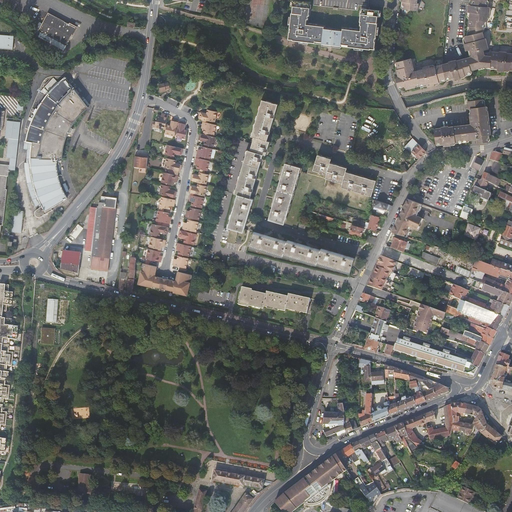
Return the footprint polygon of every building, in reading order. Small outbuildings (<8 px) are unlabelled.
[(291,40),(313,43),(313,41),(321,42),(320,43),(339,46),(339,44),(346,45),(346,47),(368,49),(373,49),(373,42),(373,41),(373,38),(374,38),(376,23),(375,23),(376,16),(377,16),(377,11),(360,9),(360,14),(359,14),(358,21),(359,22),(358,25),(359,25),(359,30),(341,28),(341,30),(322,28),(323,26),(305,24),(306,19),(307,19),(307,15),(308,15),(309,7),(308,7),(309,2),(291,0),(291,5),(292,5),(291,13),(290,12),(288,28),(289,28),(288,31),(287,39),(291,39),(291,40)] [(511,0),(470,0),(469,5),(467,5),(466,12),(469,12),(467,26),(470,27),(469,35),(465,37),(466,44),(463,45),(465,52),(468,51),(469,58),(455,61),(455,60),(450,62),(448,62),(448,63),(423,69),(424,71),(416,73),(412,57),(397,61),(398,67),(397,67),(399,74),(396,75),(399,86),(406,85),(407,88),(427,83),(427,85),(452,78),(452,79),(453,79),(455,79),(456,80),(460,79),(459,78),(465,77),(464,75),(471,73),(470,71),(484,67),(490,68),(497,69),(497,71),(504,72),(504,70),(510,71),(510,69),(511,69),(511,0)] [(401,0),(401,1),(403,1),(401,14),(408,15),(409,9),(417,10),(418,2),(416,2),(416,0),(401,0)] [(50,42),(51,39),(67,47),(77,29),(49,14),(43,26),(40,24),(36,31),(43,34),(41,37),(50,42)] [(14,23),(0,22),(0,48),(12,49),(14,23)] [(40,217),(53,211),(51,208),(68,199),(63,191),(60,184),(59,179),(59,177),(58,173),(57,168),(57,164),(56,159),(62,159),(62,155),(63,151),(63,148),(64,144),(65,140),(67,136),(67,134),(69,130),(72,126),(73,124),(77,119),(80,115),(88,107),(65,78),(62,81),(54,88),(47,96),(41,104),(39,109),(36,113),(34,118),(33,120),(31,125),(29,129),(28,134),(27,139),(26,142),(33,143),(32,145),(32,151),(31,157),(31,163),(26,163),(25,163),(26,178),(28,187),(31,196),(35,206),(39,204),(41,207),(37,209),(36,210),(35,211),(35,212),(35,213),(35,214),(35,215),(36,216),(37,216),(38,217),(39,217),(40,217)] [(262,99),(251,136),(253,137),(249,150),(247,150),(234,193),(237,194),(227,227),(243,232),(253,199),(250,198),(262,154),(265,155),(269,142),(266,141),(278,104),(262,99)] [(434,144),(441,143),(441,146),(449,146),(449,144),(454,143),(454,142),(475,139),(475,143),(487,142),(486,136),(489,135),(488,125),(487,125),(487,121),(488,121),(487,111),(485,111),(485,107),(483,107),(482,100),(466,102),(467,109),(468,109),(469,116),(468,116),(469,125),(446,127),(446,126),(442,127),(439,127),(439,128),(432,128),(434,144)] [(217,112),(208,110),(207,114),(200,112),(198,119),(203,120),(208,121),(215,123),(217,112)] [(0,130),(2,130),(4,111),(0,111),(0,240),(1,241),(2,225),(4,225),(8,189),(7,189),(8,176),(9,176),(9,165),(0,164),(0,130)] [(164,114),(164,116),(161,116),(158,115),(156,122),(155,127),(165,129),(166,124),(168,115),(164,114)] [(172,119),(171,125),(167,124),(166,129),(165,134),(175,136),(177,126),(178,121),(179,120),(172,119)] [(180,122),(179,126),(176,137),(185,139),(187,130),(184,130),(186,123),(180,122)] [(208,134),(214,135),(216,125),(208,123),(203,122),(202,125),(203,126),(202,128),(204,129),(203,132),(208,134)] [(10,168),(17,169),(22,124),(20,124),(20,123),(8,123),(8,124),(6,123),(5,139),(10,139),(8,159),(11,159),(10,168)] [(205,145),(209,146),(214,147),(216,137),(208,136),(203,135),(200,134),(199,140),(205,141),(205,145)] [(426,152),(413,139),(406,147),(419,159),(426,152)] [(165,155),(169,156),(174,157),(174,154),(181,155),(183,149),(167,145),(165,155)] [(511,156),(511,150),(511,146),(495,151),(502,153),(511,156)] [(196,156),(201,157),(210,159),(212,149),(209,148),(204,147),(202,147),(201,150),(199,149),(199,152),(197,152),(196,156)] [(495,151),(493,152),(490,160),(495,162),(499,163),(502,153),(495,151)] [(143,157),(139,156),(139,155),(135,154),(134,167),(147,168),(148,156),(143,155),(143,157)] [(314,166),(311,165),(310,169),(308,168),(307,171),(285,164),(268,220),(297,229),(308,194),(359,210),(364,195),(371,197),(376,181),(346,172),(347,168),(330,163),(331,159),(317,155),(314,166)] [(477,157),(472,167),(480,171),(485,162),(477,157)] [(196,158),(195,162),(196,163),(196,165),(198,166),(197,169),(200,169),(205,171),(207,171),(209,162),(201,160),(196,158)] [(174,164),(174,161),(173,161),(168,160),(165,159),(163,168),(174,170),(178,171),(180,172),(182,166),(174,164)] [(490,175),(497,178),(502,164),(499,163),(495,162),(490,175)] [(166,185),(171,186),(173,186),(174,181),(175,179),(178,179),(178,176),(177,176),(178,176),(173,175),(163,173),(161,183),(166,185)] [(206,184),(208,175),(204,174),(199,173),(198,176),(192,175),(190,181),(198,182),(203,184),(206,184)] [(490,175),(484,173),(482,179),(494,185),(497,178),(490,175)] [(122,182),(118,179),(114,177),(108,186),(116,192),(122,182)] [(190,193),(196,194),(204,196),(206,187),(203,186),(198,185),(197,188),(190,186),(189,193),(190,193)] [(175,199),(176,192),(175,192),(170,191),(170,188),(166,187),(161,186),(159,195),(162,196),(167,197),(175,199)] [(473,192),(482,196),(485,191),(476,186),(473,192)] [(485,191),(482,196),(481,200),(488,203),(492,194),(485,191)] [(511,197),(508,196),(508,195),(501,192),(498,197),(511,203),(511,197)] [(190,195),(189,199),(191,199),(190,202),(194,203),(193,206),(198,208),(201,208),(204,198),(195,196),(190,195)] [(91,269),(108,271),(117,199),(102,197),(101,203),(99,202),(99,204),(99,206),(98,206),(98,209),(95,208),(91,208),(85,251),(93,252),(91,269)] [(170,206),(172,207),(173,205),(174,205),(175,201),(174,201),(166,199),(161,198),(159,208),(164,209),(169,210),(170,206)] [(422,204),(407,199),(392,232),(395,233),(407,237),(411,227),(417,229),(419,225),(421,221),(423,217),(417,215),(422,204)] [(379,208),(385,210),(388,204),(376,201),(374,207),(379,208)] [(12,221),(23,223),(24,207),(14,206),(12,221)] [(192,209),(191,212),(188,212),(187,214),(186,214),(185,217),(190,219),(195,220),(198,221),(201,211),(197,210),(192,209)] [(168,217),(169,214),(163,213),(158,211),(156,221),(161,222),(170,224),(171,220),(169,220),(170,218),(168,217)] [(379,218),(377,217),(371,216),(367,229),(375,231),(379,218)] [(194,222),(189,220),(188,224),(185,223),(184,226),(183,226),(182,229),(187,230),(196,232),(198,223),(194,222)] [(11,225),(10,235),(17,235),(18,229),(14,228),(14,225),(11,225)] [(159,237),(160,233),(167,235),(169,228),(160,226),(155,225),(152,225),(150,235),(155,236),(159,237)] [(465,235),(477,240),(481,230),(469,225),(465,235)] [(349,234),(360,237),(362,231),(363,229),(352,226),(349,234)] [(76,241),(84,231),(78,227),(71,238),(76,241)] [(189,244),(193,245),(196,234),(187,232),(182,231),(179,231),(178,237),(185,238),(184,243),(189,244)] [(316,264),(350,274),(354,259),(320,249),(320,250),(287,240),(287,242),(254,232),(249,248),(282,257),(282,256),(315,266),(316,264)] [(511,265),(493,259),(490,265),(511,272),(511,239),(504,236),(503,235),(499,243),(511,247),(511,265)] [(368,236),(365,242),(374,245),(377,238),(368,236)] [(159,239),(154,238),(151,237),(149,247),(156,249),(161,250),(161,247),(162,245),(164,245),(166,241),(159,239)] [(391,247),(403,252),(407,242),(395,237),(391,247)] [(183,256),(188,257),(191,247),(188,246),(183,245),(177,244),(176,248),(177,248),(177,251),(179,251),(178,255),(183,256)] [(159,258),(159,255),(160,252),(155,251),(148,250),(146,260),(158,262),(160,263),(161,258),(159,258)] [(437,265),(439,259),(423,252),(420,259),(437,265)] [(61,269),(79,273),(80,258),(62,256),(61,269)] [(177,260),(175,260),(174,262),(173,262),(172,266),(179,267),(179,268),(186,269),(189,259),(183,258),(178,257),(177,260)] [(379,259),(376,266),(383,269),(386,262),(379,259)] [(511,272),(490,265),(476,259),(469,278),(475,280),(505,292),(506,292),(511,294),(511,272)] [(171,281),(158,278),(154,277),(156,267),(143,264),(142,269),(143,269),(143,272),(141,272),(138,285),(152,288),(152,287),(173,292),(173,293),(186,296),(190,283),(188,283),(189,280),(190,280),(191,275),(178,272),(176,282),(171,281)] [(381,290),(383,286),(385,286),(388,280),(386,279),(390,271),(383,269),(376,266),(367,285),(381,290)] [(511,294),(506,292),(505,292),(475,280),(472,286),(492,293),(491,294),(498,296),(499,298),(497,302),(509,307),(511,300),(511,294)] [(10,286),(0,284),(0,475),(0,471),(0,451),(5,452),(6,439),(0,438),(0,432),(1,425),(6,425),(7,412),(2,412),(4,399),(8,399),(10,386),(5,385),(6,379),(9,379),(9,372),(7,372),(8,365),(12,366),(13,352),(9,352),(10,339),(17,340),(19,327),(12,326),(13,319),(3,318),(4,312),(7,312),(8,305),(12,306),(14,293),(9,292),(10,286)] [(449,295),(461,300),(468,302),(469,298),(466,297),(468,290),(454,284),(449,295)] [(266,294),(251,291),(252,289),(242,287),(238,305),(248,307),(248,305),(262,308),(263,307),(284,311),(285,309),(306,314),(309,299),(288,294),(287,297),(266,292),(266,294)] [(367,303),(373,304),(375,299),(376,297),(364,293),(360,301),(367,303)] [(46,321),(57,322),(59,298),(48,297),(46,321)] [(504,317),(509,307),(497,302),(494,301),(491,308),(486,306),(486,305),(469,298),(468,302),(504,317)] [(484,326),(496,331),(504,317),(468,302),(461,300),(457,309),(447,305),(445,312),(446,312),(447,313),(454,315),(460,317),(462,313),(473,318),(471,321),(484,326)] [(445,312),(421,304),(418,311),(420,311),(420,312),(434,316),(444,319),(446,312),(445,312)] [(376,317),(387,321),(391,310),(380,306),(376,317)] [(419,330),(428,333),(434,316),(420,312),(413,330),(418,331),(419,330)] [(445,320),(451,323),(454,315),(447,313),(445,320)] [(370,333),(381,337),(384,330),(386,324),(387,321),(376,317),(370,333)] [(493,338),(496,331),(484,326),(483,328),(476,326),(474,331),(481,334),(493,339),(493,338)] [(462,340),(478,347),(477,350),(485,354),(489,346),(474,340),(462,334),(454,331),(442,327),(440,332),(455,337),(462,340)] [(42,343),(50,344),(51,328),(43,328),(42,343)] [(493,339),(481,334),(480,336),(465,330),(464,333),(454,330),(454,331),(462,334),(474,340),(489,346),(490,346),(493,339)] [(365,349),(376,352),(381,337),(370,333),(365,349)] [(403,340),(398,338),(396,344),(395,343),(394,346),(393,349),(474,376),(485,354),(477,350),(476,349),(470,361),(449,354),(442,352),(429,348),(422,346),(409,342),(403,340)] [(394,346),(388,344),(385,354),(391,356),(393,349),(394,346)] [(508,363),(510,363),(511,360),(509,359),(510,356),(501,353),(496,365),(506,367),(508,363)] [(360,366),(360,367),(366,367),(371,367),(371,362),(360,359),(360,366)] [(389,377),(390,378),(395,379),(395,377),(394,368),(386,365),(386,377),(389,377)] [(496,365),(491,380),(493,388),(502,390),(504,381),(505,378),(502,377),(504,371),(511,373),(511,367),(510,367),(508,367),(506,367),(496,365)] [(407,382),(410,382),(410,373),(394,368),(395,377),(407,379),(407,382)] [(371,373),(372,381),(383,380),(383,372),(371,373)] [(410,382),(416,381),(423,383),(423,382),(425,378),(410,373),(410,382)] [(449,388),(440,384),(434,382),(434,383),(437,386),(434,387),(429,382),(429,380),(430,380),(425,378),(423,382),(425,385),(430,389),(432,388),(436,397),(449,392),(449,388)] [(415,388),(417,394),(420,393),(418,387),(416,381),(410,382),(410,386),(411,395),(411,397),(413,396),(412,389),(415,388)] [(511,383),(504,381),(502,390),(511,392),(511,383)] [(423,386),(420,387),(420,386),(418,387),(420,393),(422,393),(426,401),(436,397),(432,388),(430,389),(425,391),(423,386)] [(363,411),(363,414),(359,414),(359,415),(360,417),(360,419),(362,426),(374,422),(371,412),(372,408),(372,406),(372,397),(373,394),(372,390),(370,390),(370,392),(370,394),(366,394),(365,411),(363,411)] [(422,393),(420,393),(417,394),(413,396),(417,405),(426,401),(422,393)] [(396,401),(397,404),(399,412),(417,405),(413,396),(411,397),(406,399),(406,397),(402,398),(402,401),(400,402),(399,394),(396,394),(396,396),(396,399),(396,401)] [(373,408),(372,408),(371,412),(374,422),(389,416),(388,406),(388,401),(388,397),(385,397),(386,407),(382,408),(381,407),(380,407),(379,407),(378,408),(378,410),(374,411),(373,408)] [(389,416),(399,412),(397,404),(396,401),(393,402),(394,404),(388,406),(389,416)] [(340,413),(336,413),(335,413),(336,415),(337,424),(338,424),(338,428),(335,429),(336,433),(346,429),(345,427),(345,417),(346,412),(344,403),(343,403),(339,403),(338,403),(339,410),(340,413)] [(454,403),(452,404),(453,417),(454,421),(452,429),(460,431),(462,423),(459,422),(459,417),(457,416),(457,413),(459,413),(465,414),(467,405),(465,405),(459,403),(454,403)] [(454,421),(453,417),(452,404),(444,407),(446,428),(433,431),(433,428),(427,430),(429,438),(430,440),(451,435),(452,429),(454,421)] [(469,406),(467,405),(465,414),(474,416),(477,417),(481,410),(478,408),(469,406)] [(481,410),(477,417),(473,423),(482,433),(487,424),(486,424),(484,417),(481,410)] [(433,411),(423,415),(425,423),(436,419),(433,411)] [(336,415),(335,413),(325,413),(323,425),(325,425),(337,424),(336,415)] [(423,442),(422,442),(418,438),(416,436),(412,429),(425,423),(423,415),(411,420),(403,423),(408,436),(409,438),(411,439),(413,442),(414,442),(415,443),(416,443),(422,445),(423,442)] [(347,432),(358,428),(355,421),(354,422),(352,422),(349,423),(349,421),(349,417),(345,417),(345,427),(346,429),(347,432)] [(395,426),(395,427),(402,441),(408,452),(411,451),(417,446),(418,445),(415,443),(416,443),(415,443),(414,442),(413,442),(411,439),(406,442),(403,435),(404,435),(405,437),(408,436),(403,423),(395,426)] [(416,436),(418,438),(422,442),(429,438),(427,430),(425,423),(412,429),(416,436)] [(466,433),(470,434),(471,434),(474,426),(473,425),(462,423),(460,431),(466,432),(466,433)] [(327,436),(336,433),(335,429),(338,428),(338,424),(337,424),(325,425),(325,429),(324,429),(327,436)] [(482,433),(495,445),(502,437),(494,430),(487,424),(482,433)] [(396,439),(398,443),(402,441),(395,427),(384,431),(389,441),(395,438),(395,439),(396,439)] [(379,445),(389,441),(384,431),(374,435),(379,445)] [(372,445),(376,451),(381,448),(379,445),(374,435),(368,437),(369,438),(372,445)] [(360,441),(364,449),(372,445),(369,438),(360,441)] [(351,444),(351,445),(355,451),(360,449),(360,451),(364,449),(360,441),(359,441),(351,444)] [(346,460),(347,459),(346,458),(350,455),(354,461),(359,458),(355,451),(351,445),(337,454),(346,469),(350,466),(346,460)] [(381,449),(381,448),(376,451),(382,462),(387,459),(386,457),(383,452),(381,449)] [(359,458),(363,465),(368,462),(360,451),(360,449),(355,451),(359,458)] [(337,454),(285,493),(275,502),(283,511),(293,511),(305,503),(306,504),(304,506),(307,506),(309,506),(313,506),(319,505),(323,503),(327,500),(329,501),(332,495),(334,488),(334,481),(347,471),(346,469),(337,454)] [(401,463),(397,456),(388,461),(392,468),(401,463)] [(460,465),(463,460),(457,456),(454,460),(460,464),(460,465)] [(376,475),(379,473),(385,470),(380,463),(372,469),(376,475)] [(274,482),(264,480),(215,471),(213,481),(244,487),(244,485),(263,489),(263,484),(267,485),(267,486),(269,486),(274,482)] [(108,499),(109,491),(100,490),(97,489),(88,488),(89,483),(89,481),(89,475),(78,474),(76,496),(108,499)] [(382,495),(380,492),(375,483),(367,490),(364,487),(358,480),(355,482),(359,487),(371,502),(373,500),(372,499),(377,495),(379,498),(382,495)] [(137,489),(134,489),(134,495),(148,495),(148,486),(137,485),(137,489)] [(458,498),(467,502),(470,504),(475,492),(463,486),(458,498)] [(201,511),(207,491),(199,489),(193,511),(201,511)] [(438,490),(431,507),(436,509),(445,491),(438,490)] [(462,511),(467,502),(458,498),(445,491),(436,509),(441,511),(462,511)] [(246,494),(232,511),(244,511),(254,499),(246,494)] [(487,511),(470,504),(467,502),(462,511),(487,511)]
